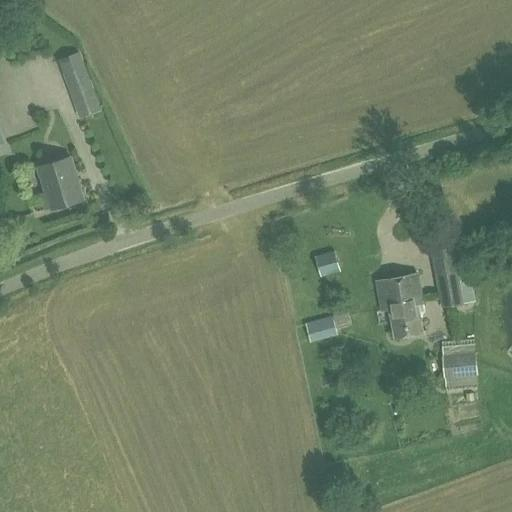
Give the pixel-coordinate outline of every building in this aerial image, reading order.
[(63,72),(65,76),(79,117),(84,115),(101,109),(85,64),(63,72)] [(51,208),(84,198),(72,157),(39,167),(47,193),(42,194),(46,208),(51,207),(51,208)] [(432,250),(436,275),(442,307),(464,303),(454,246),(432,250)] [(321,277),(340,272),(333,250),(314,254),(321,277)] [(418,304),(423,303),(418,273),(376,281),(381,310),(388,309),(393,337),(423,332),(418,304)] [(332,315),(331,315),(305,322),(310,343),(337,335),(332,315)] [(443,355),(445,377),(477,375),(475,353),(443,355)] [(375,401),(375,385),(351,384),(350,400),(375,401)]
